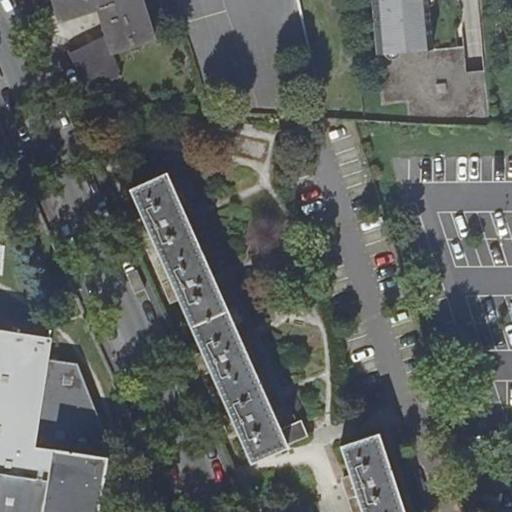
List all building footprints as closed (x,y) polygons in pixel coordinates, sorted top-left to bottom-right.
[(155,40),(142,0),(52,0),(60,22),(98,10),(106,37),(71,54),(89,93),(121,78),(112,53),(155,40)] [(374,0),(379,56),(434,52),(429,0),(374,0)] [(279,432),(165,176),(130,192),(144,222),(135,226),(169,303),(178,299),(203,356),(194,360),(228,437),(237,433),(251,464),(287,448),(286,446),(308,437),(301,422),(279,432)] [(0,511),(62,511),(73,448),(118,455),(124,428),(91,350),(70,347),(70,344),(0,333),(0,511)] [(402,511),(377,436),(341,448),(352,481),(343,484),(352,511),(402,511)]
